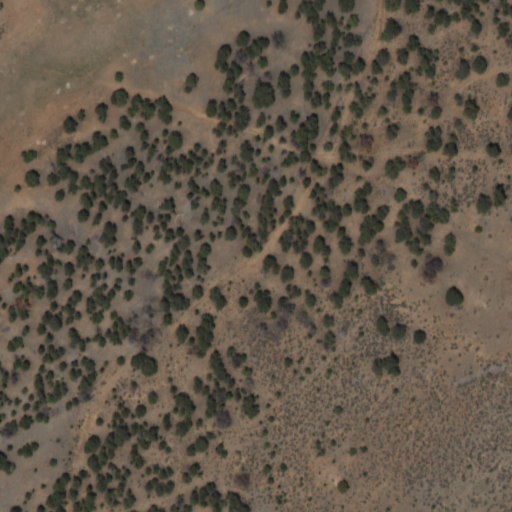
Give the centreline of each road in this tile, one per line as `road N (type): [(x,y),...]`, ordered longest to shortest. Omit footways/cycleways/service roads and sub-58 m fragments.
road 1 (track): [(62,511),(92,406),(124,363),(273,236),(327,158),(373,43),(380,0)]
road 2 (track): [(111,85),(0,165)]
